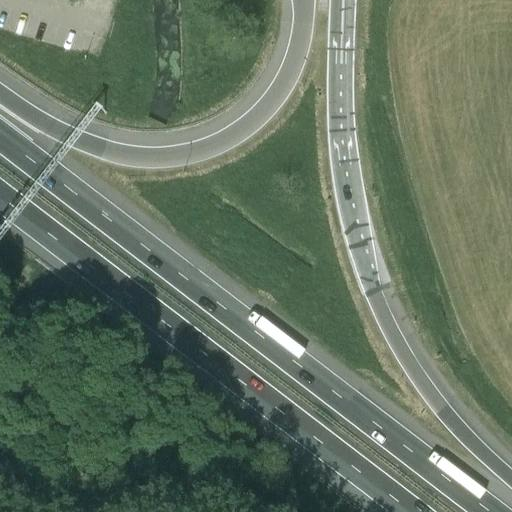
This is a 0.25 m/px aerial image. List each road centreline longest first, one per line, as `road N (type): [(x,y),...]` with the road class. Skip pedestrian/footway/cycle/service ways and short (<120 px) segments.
road 1 (motorway): [(496,511),(0,124)]
road 2 (motorway): [(511,478),(432,399),(400,352),(353,244),(333,126),(335,0)]
road 3 (motorway): [(0,197),(410,511)]
road 4 (motorway): [(304,0),(294,65),(264,110),(232,135),(187,152),(84,140),(0,87)]
